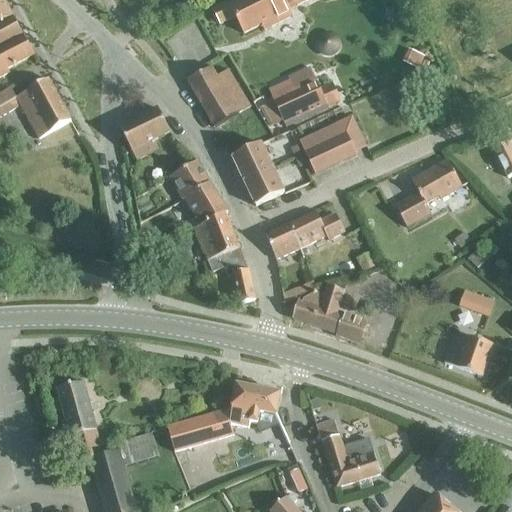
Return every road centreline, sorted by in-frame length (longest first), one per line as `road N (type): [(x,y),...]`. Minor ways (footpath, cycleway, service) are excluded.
road 1 (residential): [(249,227),(511,110)]
road 2 (residential): [(118,322),(127,259),(108,153),(115,53)]
road 3 (residential): [(249,227),(208,147),(115,53)]
road 4 (secondary): [(281,351),(463,416)]
road 5 (residential): [(326,511),(281,351)]
road 6 (secondary): [(118,322),(281,351)]
road 7 (residential): [(281,351),(249,227)]
